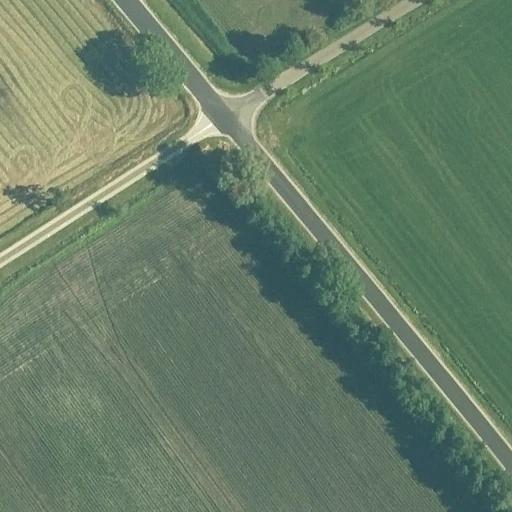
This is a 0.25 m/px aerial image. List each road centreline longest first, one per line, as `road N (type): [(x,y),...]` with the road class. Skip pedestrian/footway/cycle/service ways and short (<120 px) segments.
road 1 (tertiary): [(511,470),(220,121)]
road 2 (unclassified): [(220,121),(418,0)]
road 3 (tertiary): [(220,121),(120,0)]
